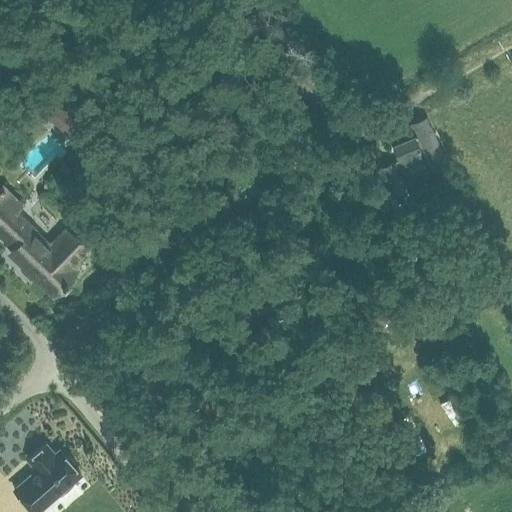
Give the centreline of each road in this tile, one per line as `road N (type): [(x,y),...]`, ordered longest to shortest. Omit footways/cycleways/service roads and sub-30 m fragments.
road 1 (track): [(51,358),(242,203),(511,46)]
road 2 (unclassified): [(171,511),(51,358)]
